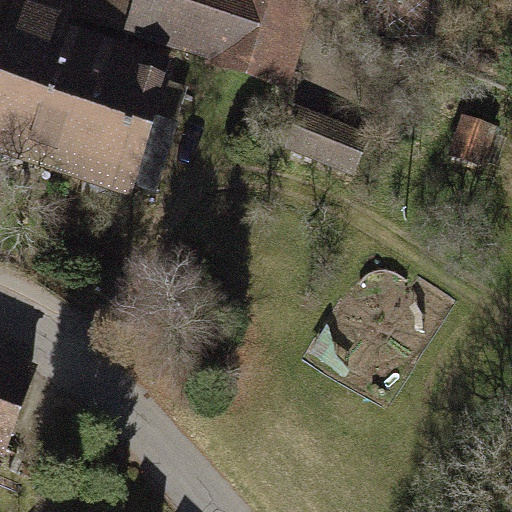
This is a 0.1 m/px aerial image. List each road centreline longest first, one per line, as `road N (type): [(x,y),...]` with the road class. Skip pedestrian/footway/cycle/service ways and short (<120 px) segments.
road 1 (track): [(511,313),(338,210),(238,178),(201,184),(174,204),(119,327),(85,371)]
road 2 (residential): [(0,317),(85,371),(216,511)]
